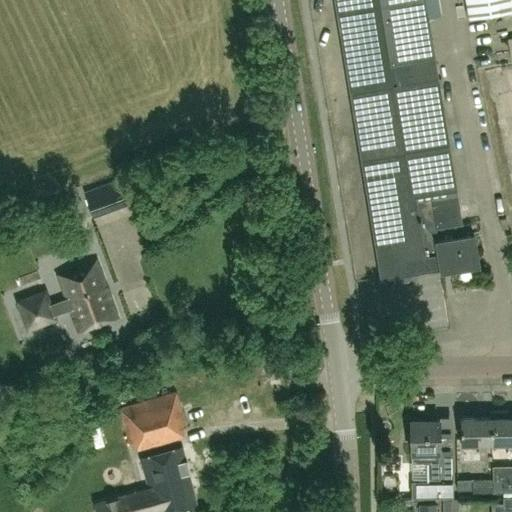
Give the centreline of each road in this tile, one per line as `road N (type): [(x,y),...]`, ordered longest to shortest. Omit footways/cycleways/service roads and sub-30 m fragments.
road 1 (tertiary): [(338,370),(278,0)]
road 2 (unknown): [(449,0),(498,266),(491,366)]
road 3 (residential): [(338,370),(511,365)]
road 4 (tertiary): [(347,511),(338,370)]
